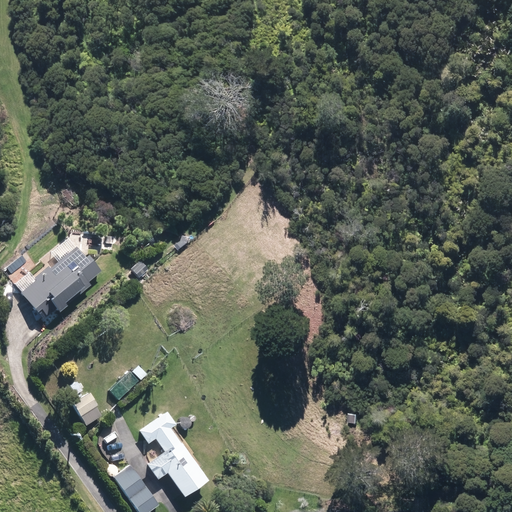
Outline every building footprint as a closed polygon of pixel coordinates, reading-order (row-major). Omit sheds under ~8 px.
[(190,238),(184,237),(183,242),(180,246),(182,248),(189,244),(190,238)] [(84,282),(96,271),(83,255),(80,257),(72,246),(46,268),(44,266),(31,278),(32,280),(17,293),(33,312),(36,309),(43,317),(50,310),(53,313),(86,285),(84,282)] [(147,270),(138,261),(129,269),(138,278),(147,270)] [(138,380),(144,374),(136,365),(129,371),(138,380)] [(117,400),(137,380),(128,371),(108,391),(117,400)] [(72,382),(65,386),(71,395),(78,390),(72,382)] [(75,417),(94,406),(86,392),(68,403),(75,417)] [(144,444),(151,438),(160,451),(142,464),(153,479),(162,472),(162,473),(178,497),(202,480),(166,428),(172,424),(163,412),(135,431),(144,444)] [(358,414),(350,413),(349,422),(357,423),(358,414)] [(110,477),(135,511),(144,511),(156,504),(127,464),(110,477)]
